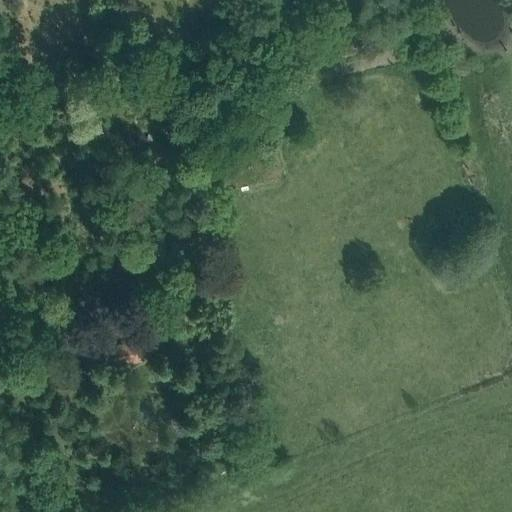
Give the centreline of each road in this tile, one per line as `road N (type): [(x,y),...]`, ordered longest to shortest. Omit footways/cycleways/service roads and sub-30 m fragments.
road 1 (unknown): [(0,207),(37,511)]
road 2 (unknown): [(117,0),(132,83),(0,127)]
